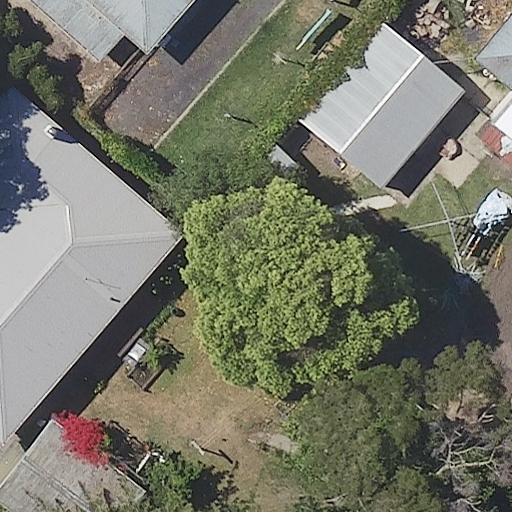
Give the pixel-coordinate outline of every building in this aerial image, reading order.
[(118,33),(78,0),(25,0),(95,59),(118,33)] [(78,0),(118,33),(140,55),(186,0),(78,0)] [(511,0),(502,0),(458,54),(511,98),(511,0)] [(459,88),(377,17),(292,116),(374,187),(459,88)] [(0,434),(176,225),(0,78),(0,434)]
